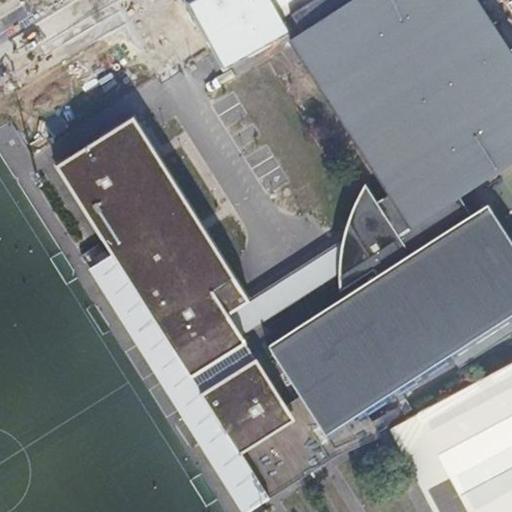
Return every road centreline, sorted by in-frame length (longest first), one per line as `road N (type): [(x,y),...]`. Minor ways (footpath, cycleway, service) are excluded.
road 1 (unknown): [(282,266),(150,0)]
road 2 (residential): [(139,0),(120,23),(0,92)]
